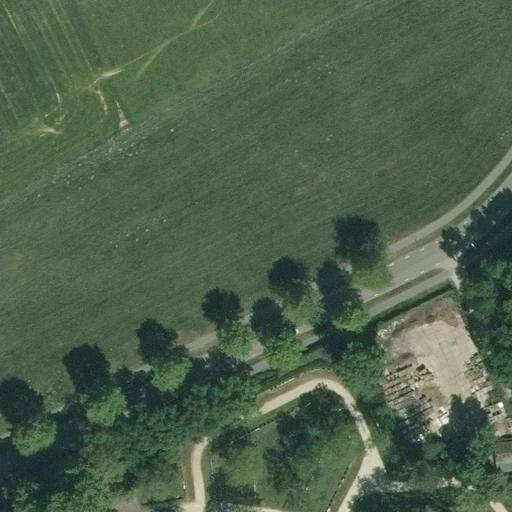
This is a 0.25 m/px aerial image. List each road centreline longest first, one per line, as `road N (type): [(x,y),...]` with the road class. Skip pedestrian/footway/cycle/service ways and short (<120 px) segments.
road 1 (tertiary): [(0,468),(452,246),(511,194)]
road 2 (track): [(441,251),(511,395)]
